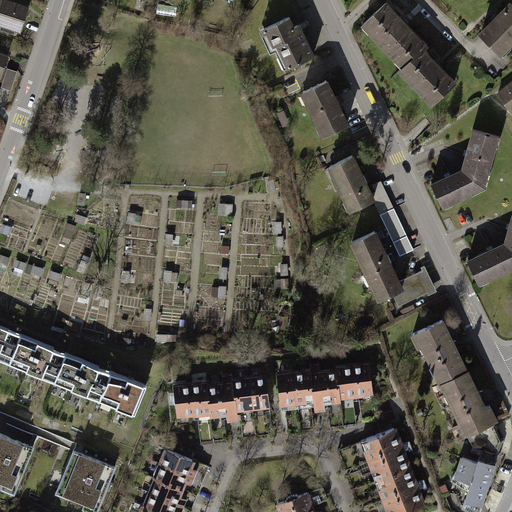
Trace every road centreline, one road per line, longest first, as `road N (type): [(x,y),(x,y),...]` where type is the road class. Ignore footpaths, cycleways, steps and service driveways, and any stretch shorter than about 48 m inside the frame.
road 1 (residential): [(499,365),(322,0)]
road 2 (residential): [(346,511),(318,440),(252,451),(226,469),(213,511)]
road 3 (residential): [(0,174),(61,0)]
